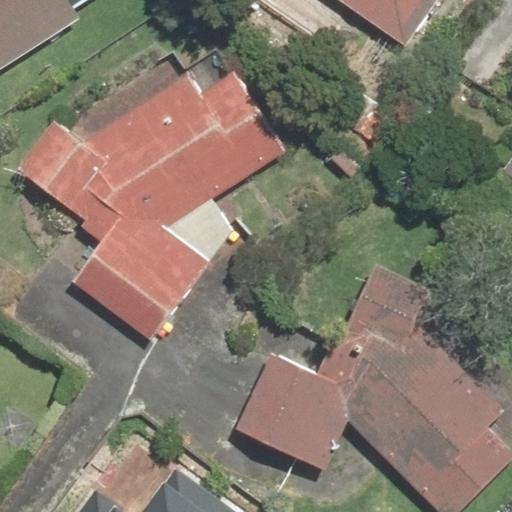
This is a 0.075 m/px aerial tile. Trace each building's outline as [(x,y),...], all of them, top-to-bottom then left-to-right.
[(0,0),(0,72),(76,22),(61,0),(0,0)] [(437,0),(324,0),(401,52),(437,0)] [(55,117),(10,176),(80,226),(76,231),(94,246),(67,286),(147,346),(231,232),(212,204),(291,153),(237,71),(195,97),(183,77),(87,141),(55,117)] [(511,158),(498,177),(511,188),(511,158)] [(268,349),(229,436),(322,477),(344,427),(429,511),(461,511),(511,462),(511,456),(486,432),(502,415),(413,323),(428,291),(370,265),(321,373),(268,349)] [(98,479),(73,511),(256,511),(258,510),(182,456),(142,511),(98,479)]
